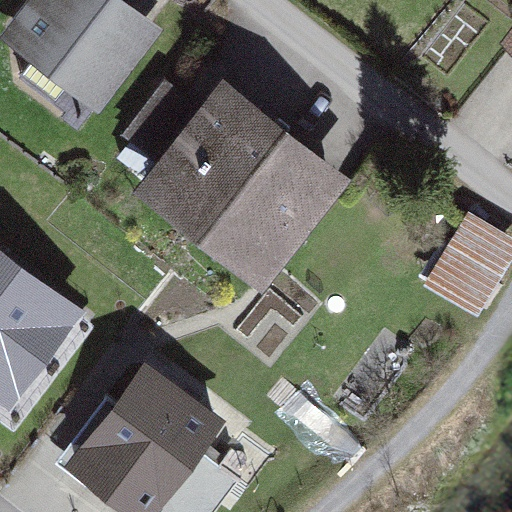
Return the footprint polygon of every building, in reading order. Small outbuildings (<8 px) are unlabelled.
[(21,0),(0,30),(0,43),(99,115),(164,26),(128,0),(21,0)] [(150,150),(197,86),(172,68),(125,132),(150,150)] [(226,69),(136,184),(261,281),(350,167),(226,69)] [(85,304),(0,240),(0,399),(8,406),(85,304)] [(226,413),(145,348),(61,454),(134,511),(210,511),(236,480),(197,449),(226,413)]
